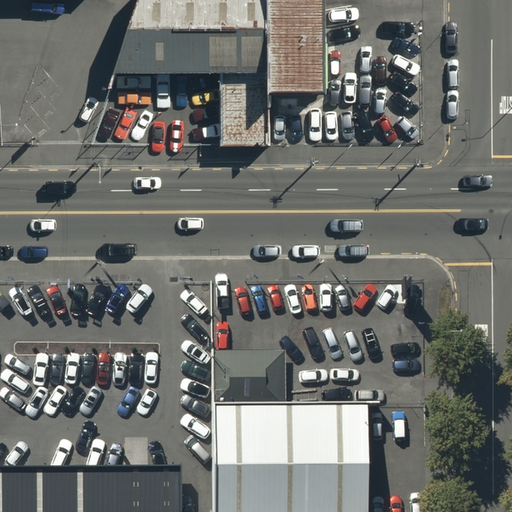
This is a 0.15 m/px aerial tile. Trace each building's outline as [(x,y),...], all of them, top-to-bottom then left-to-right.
[(145,0),(121,76),(267,74),(267,0),(145,0)] [(331,0),(274,0),(275,94),(331,94),(331,0)] [(267,78),(224,78),(224,145),(267,145),(267,78)] [(284,357),(213,357),(214,511),(367,511),(368,413),(284,413),(284,357)] [(181,511),(182,473),(0,474),(0,511),(181,511)]
